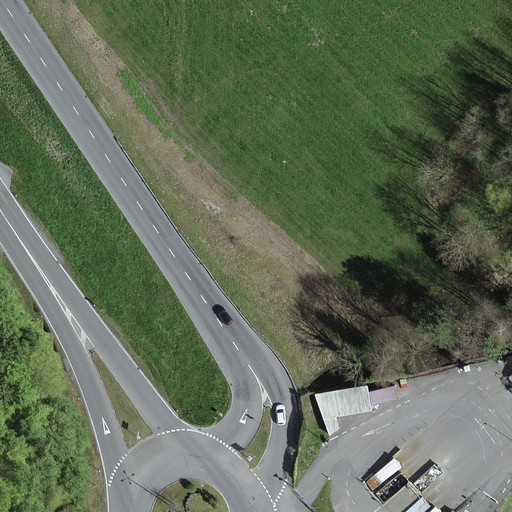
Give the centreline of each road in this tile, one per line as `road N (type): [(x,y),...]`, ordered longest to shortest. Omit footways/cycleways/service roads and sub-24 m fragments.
road 1 (unclassified): [(241,355),(0,4)]
road 2 (primary): [(56,299),(127,505)]
road 3 (primary): [(188,452),(99,339),(56,299)]
road 4 (unclassified): [(248,492),(275,458),(284,417),(267,373),(241,355)]
